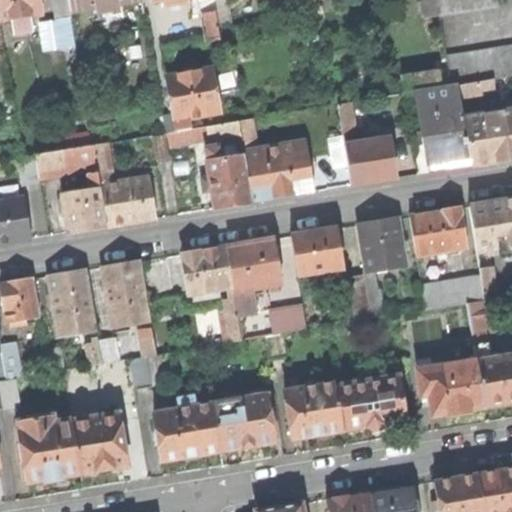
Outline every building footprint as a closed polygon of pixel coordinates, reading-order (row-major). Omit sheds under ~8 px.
[(0,0),(0,18),(0,21),(13,19),(32,15),(43,14),(40,0),(0,0)] [(72,12),(69,0),(54,0),(58,20),(73,18),(72,12)] [(97,8),(98,13),(121,10),(120,4),(143,0),(69,0),(72,12),(97,8)] [(195,14),(204,12),(218,10),(216,0),(196,0),(194,0),(195,14)] [(437,0),(422,3),(424,18),(441,15),(438,0),(437,0)] [(438,0),(441,15),(502,6),(501,0),(438,0)] [(208,38),(208,41),(222,39),(218,10),(204,12),(208,38)] [(13,19),(15,32),(34,29),(32,15),(13,19)] [(452,89),(459,88),(459,84),(494,79),(508,76),(511,75),(511,46),(447,57),(452,89)] [(169,76),(178,131),(192,129),(193,128),(191,118),(220,113),(213,69),(191,72),(169,76)] [(407,97),(412,96),(417,95),(441,91),(438,72),(404,78),(407,93),(407,97)] [(459,88),(461,99),(468,98),(497,94),(494,79),(459,84),(459,88)] [(421,118),(428,162),(444,160),(446,170),(456,169),(472,166),(464,119),(463,112),(461,99),(459,88),(452,89),(441,91),(417,95),(421,118)] [(421,118),(417,95),(412,96),(416,119),(421,118)] [(468,98),(461,99),(463,112),(470,110),(468,98)] [(339,105),(342,124),(344,137),(357,134),(351,103),(339,105)] [(511,111),(464,119),(472,166),(511,159),(511,111)] [(240,121),(242,134),(246,152),(259,150),(254,119),(240,121)] [(211,139),(242,134),(240,121),(234,122),(209,126),(211,139)] [(331,141),(345,139),(344,137),(342,124),(329,126),(331,141)] [(211,139),(209,126),(193,128),(192,129),(194,142),(211,139)] [(168,133),(168,135),(170,146),(194,142),(192,129),(178,131),(168,133)] [(66,139),(68,149),(93,145),(91,135),(66,139)] [(154,137),(159,162),(172,160),(170,146),(168,135),(154,137)] [(331,141),(317,143),(322,172),(349,168),(346,146),(345,139),(331,141)] [(391,139),(346,146),(349,168),(352,186),(374,182),(397,178),(391,139)] [(259,150),(246,152),(246,156),(254,202),(285,197),(315,192),(312,174),(308,145),(307,142),(259,150)] [(108,143),(96,145),(100,170),(112,168),(108,143)] [(308,145),(312,174),(322,172),(317,143),(308,145)] [(68,149),(65,150),(68,167),(69,172),(70,172),(88,169),(90,181),(101,179),(100,170),(96,145),(93,145),(68,149)] [(208,148),(210,161),(227,158),(226,153),(222,154),(221,146),(208,148)] [(43,153),(46,171),(64,168),(68,167),(65,150),(43,153)] [(38,157),(41,181),(47,180),(46,171),(43,153),(37,154),(38,157)] [(246,156),(227,158),(210,161),(209,162),(214,194),(210,195),(211,201),(215,200),(217,208),(235,205),(254,202),(246,156)] [(41,181),(38,157),(21,159),(22,167),(25,185),(42,182),(41,181)] [(64,173),(64,168),(46,171),(47,180),(70,176),(70,172),(69,172),(64,173)] [(101,179),(90,181),(91,190),(101,188),(102,188),(101,179)] [(104,186),(111,226),(134,222),(155,219),(149,179),(104,186)] [(64,194),(65,199),(67,207),(71,233),(90,229),(107,227),(101,188),(91,190),(64,194)] [(0,203),(0,244),(9,243),(30,239),(24,199),(0,203)] [(511,245),(511,199),(500,201),(470,206),(478,251),(500,247),(511,245)] [(411,216),(418,256),(467,247),(461,208),(437,212),(411,216)] [(360,225),(368,272),(375,271),(407,265),(399,218),(379,222),(360,225)] [(329,270),(341,268),(343,268),(337,228),(314,232),(293,236),(299,275),(329,270)] [(251,243),(228,247),(235,287),(236,291),(283,283),(276,239),(251,243)] [(511,245),(500,247),(501,254),(511,252),(511,245)] [(204,292),(221,289),(235,287),(228,247),(205,250),(184,254),(191,294),(204,292)] [(479,259),(481,269),(494,267),(492,257),(479,259)] [(104,267),(114,327),(151,321),(141,261),(122,264),(104,267)] [(497,291),(494,267),(481,269),(482,277),(484,293),(497,291)] [(341,268),(329,270),(330,276),(342,274),(341,268)] [(50,276),(60,336),(98,330),(88,270),(68,273),(50,276)] [(365,275),(368,293),(378,291),(376,281),(375,271),(368,272),(364,272),(365,275)] [(368,293),(365,275),(349,277),(357,321),(372,319),(368,293)] [(423,286),(426,310),(468,303),(486,301),(484,293),(482,277),(423,286)] [(2,284),(8,321),(41,315),(35,279),(15,282),(2,284)] [(222,296),(221,289),(204,292),(205,299),(222,296)] [(378,291),(368,293),(372,319),(385,317),(380,290),(378,291)] [(225,301),(232,342),(244,340),(237,299),(225,301)] [(304,304),(273,309),(278,335),(283,334),(308,330),(304,304)] [(469,307),(473,328),(487,326),(483,305),(469,307)] [(273,309),(267,310),(271,336),(278,335),(273,309)] [(141,330),(146,357),(148,356),(150,356),(158,355),(153,328),(141,330)] [(287,357),(283,334),(278,335),(271,336),(267,337),(271,360),(287,357)] [(7,380),(16,378),(33,375),(27,335),(1,340),(2,350),(5,365),(7,380)] [(100,337),(104,363),(120,361),(115,335),(100,337)] [(92,366),(104,363),(100,337),(87,339),(92,366)] [(475,344),(477,358),(485,406),(503,403),(511,401),(511,354),(492,358),(489,342),(475,344)] [(158,355),(150,356),(155,384),(169,382),(164,354),(158,355)] [(146,357),(131,359),(136,391),(153,388),(148,356),(146,357)] [(441,365),(440,359),(431,361),(430,358),(417,361),(418,369),(441,365)] [(441,365),(418,369),(423,395),(430,394),(434,415),(449,412),(450,415),(459,413),(471,411),(470,409),(485,406),(477,358),(441,365)] [(400,374),(338,385),(345,430),(368,426),(373,431),(380,430),(383,424),(393,422),(407,420),(400,374)] [(0,380),(0,391),(3,408),(21,405),(16,378),(7,380),(0,380)] [(286,390),(294,438),(302,437),(316,435),(345,430),(338,385),(337,381),(286,390)] [(214,402),(214,403),(222,450),(238,447),(248,446),(276,441),(268,393),(214,402)] [(156,413),(163,460),(192,455),(222,450),(214,403),(174,410),(156,413)] [(121,412),(73,420),(82,473),(108,469),(123,466),(130,465),(121,412)] [(82,473),(73,420),(73,419),(55,422),(53,415),(23,420),(19,421),(21,428),(18,428),(21,443),(18,444),(21,459),(23,459),(27,482),(45,479),(45,481),(53,480),(64,478),(63,476),(82,473)] [(479,473),(485,511),(511,511),(511,467),(501,470),(479,473)] [(485,511),(479,473),(440,480),(435,481),(440,511),(485,511)] [(371,491),(374,511),(418,511),(414,484),(407,485),(371,491)] [(329,511),(374,511),(371,491),(333,498),(327,499),(329,511)] [(256,511),(303,511),(302,503),(257,510),(256,511)]
